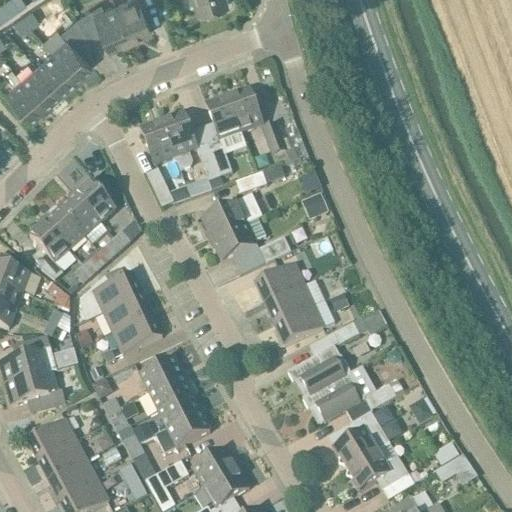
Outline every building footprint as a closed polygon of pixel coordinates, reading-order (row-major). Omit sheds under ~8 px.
[(0,6),(8,18),(17,11),(9,0),(7,0),(0,5),(0,6)] [(131,0),(114,7),(129,44),(151,35),(136,0),(131,0)] [(192,0),(197,16),(226,7),(224,0),(192,0)] [(102,38),(108,52),(129,44),(114,7),(103,12),(100,5),(76,20),(89,44),(102,38)] [(31,11),(21,18),(30,30),(39,24),(31,11)] [(20,36),(30,30),(21,18),(12,24),(20,36)] [(50,54),(75,82),(91,68),(79,55),(90,45),(89,44),(76,20),(75,20),(60,34),(66,40),(50,54)] [(50,54),(35,68),(60,96),(75,82),(50,54)] [(35,68),(20,81),(45,109),(60,96),(35,68)] [(12,88),(6,81),(4,79),(0,83),(0,90),(29,123),(45,109),(20,81),(12,88)] [(227,99),(241,136),(263,128),(249,91),(227,99)] [(201,131),(220,180),(232,175),(220,144),(241,136),(227,99),(206,107),(214,126),(201,131)] [(197,152),(209,184),(220,180),(201,131),(191,135),(184,115),(161,124),(175,161),(176,160),(181,174),(191,170),(193,165),(189,155),(197,152)] [(175,161),(161,124),(141,131),(155,168),(175,161)] [(272,159),(275,168),(290,163),(287,154),(277,126),(261,131),(272,159)] [(282,168),(236,185),(240,196),(286,180),(282,168)] [(174,205),(158,172),(146,178),(162,210),(174,205)] [(319,173),(302,177),(308,199),(305,200),(309,219),(329,214),(319,173)] [(75,198),(101,226),(116,213),(91,184),(75,198)] [(177,203),(190,197),(185,187),(172,193),(177,203)] [(60,211),(86,240),(101,226),(75,198),(60,211)] [(202,222),(211,243),(247,226),(259,221),(261,220),(252,198),(237,204),(238,206),(202,222)] [(60,212),(59,211),(56,210),(51,215),(51,218),(52,219),(46,224),(71,253),(86,240),(60,211),(60,212)] [(211,243),(221,264),(257,248),(255,244),(266,239),(259,221),(247,226),(211,243)] [(33,260),(49,278),(58,270),(55,267),(71,253),(46,224),(29,239),(41,252),(33,260)] [(114,241),(124,252),(132,245),(122,234),(114,241)] [(284,240),(259,252),(266,267),(291,255),(284,240)] [(99,254),(109,265),(124,252),(114,241),(99,254)] [(84,267),(94,278),(109,265),(99,254),(84,267)] [(0,285),(24,295),(31,276),(11,269),(14,261),(0,255),(0,285)] [(255,285),(265,307),(305,288),(295,266),(255,285)] [(94,278),(84,267),(74,276),(84,287),(94,278)] [(123,279),(119,272),(105,278),(109,286),(123,279)] [(93,294),(103,316),(143,297),(133,276),(93,294)] [(24,295),(0,285),(0,306),(17,313),(24,295)] [(63,294),(53,286),(47,293),(57,302),(63,294)] [(265,307),(275,327),(315,309),(305,288),(265,307)] [(103,316),(113,337),(153,318),(143,297),(103,316)] [(17,313),(0,306),(0,327),(10,331),(17,313)] [(325,330),(315,309),(275,327),(285,349),(325,330)] [(49,324),(58,329),(64,318),(55,313),(49,324)] [(370,337),(381,331),(374,317),(363,322),(362,321),(353,326),(309,349),(315,360),(288,375),(294,386),(303,381),(312,397),(351,376),(341,359),(340,360),(335,350),(368,333),(370,337)] [(163,339),(153,318),(113,337),(123,358),(163,339)] [(57,330),(58,329),(49,324),(43,335),(52,340),(57,330)] [(0,364),(0,366),(6,387),(44,377),(38,356),(51,352),(47,339),(12,349),(15,361),(0,364)] [(149,397),(183,380),(173,361),(139,378),(149,397)] [(312,397),(303,402),(309,413),(316,409),(325,426),(346,414),(353,426),(371,415),(372,414),(371,414),(404,395),(398,382),(376,395),(362,370),(351,376),(312,397)] [(27,405),(31,417),(66,408),(63,395),(50,398),(44,377),(6,387),(12,409),(27,405)] [(149,397),(158,415),(192,398),(183,380),(149,397)] [(167,433),(201,416),(192,398),(158,415),(167,433)] [(108,418),(121,412),(116,401),(103,408),(108,418)] [(117,437),(118,436),(131,429),(130,428),(129,428),(121,412),(108,418),(117,437)] [(371,415),(353,426),(345,431),(351,441),(334,451),(346,472),(377,453),(389,446),(378,426),(371,415)] [(155,438),(165,458),(210,434),(201,416),(167,433),(155,438)] [(27,443),(38,464),(77,443),(66,422),(27,443)] [(131,429),(118,436),(127,454),(140,447),(131,429)] [(38,464),(49,484),(88,463),(77,443),(38,464)] [(443,468),(436,472),(445,487),(456,480),(461,489),(478,479),(456,443),(435,455),(443,468)] [(204,492),(238,472),(225,451),(192,471),(204,492)] [(346,472),(359,494),(377,483),(383,493),(409,477),(398,459),(385,467),(377,453),(346,472)] [(49,484),(59,504),(98,483),(88,463),(49,484)] [(157,496),(189,479),(182,465),(150,482),(157,496)] [(204,492),(216,511),(250,491),(238,472),(204,492)] [(428,473),(411,483),(414,488),(431,478),(428,473)] [(95,511),(109,504),(98,483),(59,504),(63,511),(95,511)] [(442,511),(439,506),(428,511),(419,511),(412,500),(391,511),(442,511)]
